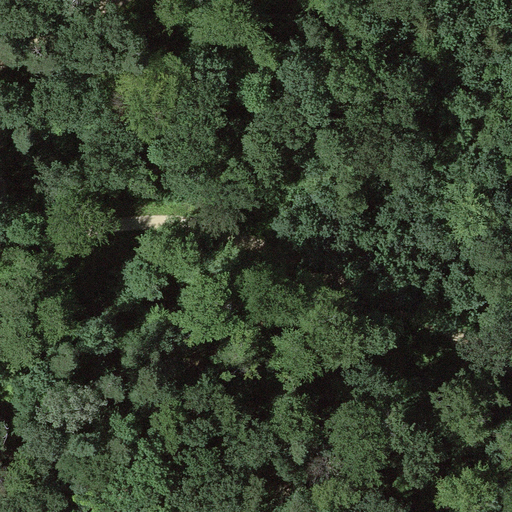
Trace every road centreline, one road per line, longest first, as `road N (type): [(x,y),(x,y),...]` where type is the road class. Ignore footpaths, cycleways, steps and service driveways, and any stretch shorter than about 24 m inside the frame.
road 1 (track): [(0,204),(71,227),(195,218),(476,339),(511,371)]
road 2 (track): [(120,0),(0,69)]
